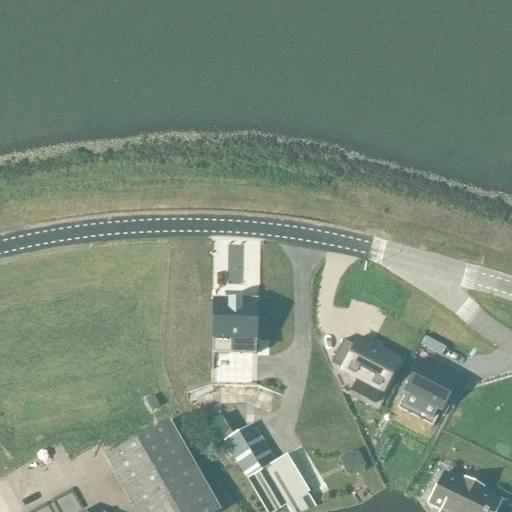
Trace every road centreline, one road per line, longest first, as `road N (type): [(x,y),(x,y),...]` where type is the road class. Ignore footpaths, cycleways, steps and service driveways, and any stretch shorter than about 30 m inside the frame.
road 1 (tertiary): [(0,246),(89,230),(224,225),(382,251)]
road 2 (residential): [(382,251),(511,337)]
road 3 (tertiary): [(382,251),(511,291)]
